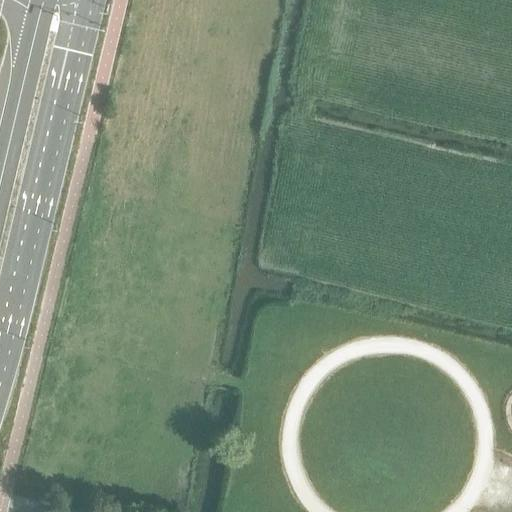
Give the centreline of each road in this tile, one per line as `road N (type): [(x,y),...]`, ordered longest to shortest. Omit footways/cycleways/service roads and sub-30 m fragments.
road 1 (secondary): [(0,374),(85,5)]
road 2 (secondary): [(55,0),(0,227)]
